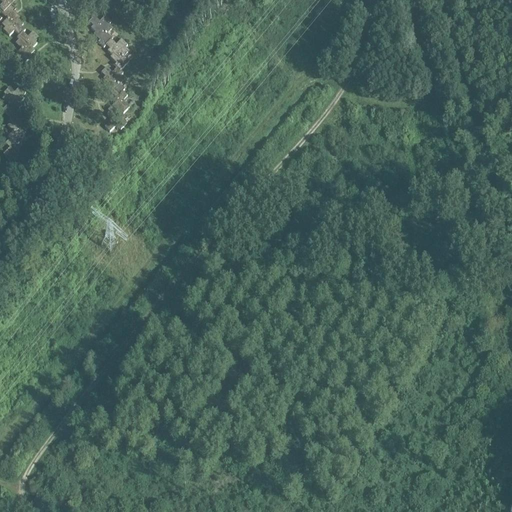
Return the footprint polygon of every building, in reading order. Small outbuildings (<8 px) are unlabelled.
[(0,0),(0,1),(3,5),(0,7),(0,9),(3,13),(10,6),(14,9),(17,6),(11,1),(12,0),(0,0)] [(10,6),(3,13),(2,15),(7,20),(2,26),(5,29),(3,31),(9,37),(14,32),(20,37),(23,33),(23,34),(25,31),(21,27),(23,25),(19,21),(21,19),(14,13),(15,11),(14,9),(10,6)] [(112,41),(113,40),(107,35),(113,29),(109,26),(111,24),(105,18),(100,23),(95,18),(89,24),(93,28),(91,30),(95,34),(93,36),(100,42),(98,44),(104,49),(106,47),(112,41)] [(20,37),(17,40),(19,42),(16,45),(21,50),(16,56),(25,65),(30,59),(28,58),(35,51),(33,49),(37,45),(35,43),(39,39),(33,33),(28,38),(23,34),(23,33),(20,37)] [(117,68),(121,72),(129,63),(124,58),(129,52),(126,49),(128,47),(122,41),(117,46),(112,41),(106,47),(110,51),(108,53),(112,57),(110,59),(117,65),(115,67),(117,69),(117,68)] [(117,68),(117,69),(112,74),(107,68),(101,74),(105,78),(103,81),(108,85),(106,87),(112,93),(111,95),(112,96),(116,100),(123,93),(125,91),(119,85),(125,80),(121,77),(123,74),(121,72),(117,68)] [(3,111),(12,119),(12,120),(15,116),(17,115),(15,113),(21,107),(20,105),(24,100),(22,98),(26,94),(20,88),(15,94),(10,89),(4,95),(6,97),(3,100),(8,106),(3,111)] [(116,100),(112,96),(110,99),(115,105),(108,112),(109,113),(113,116),(119,109),(124,114),(130,108),(123,101),(128,97),(123,93),(116,100)] [(109,113),(107,116),(112,122),(105,129),(110,134),(116,127),(121,131),(127,125),(120,118),(124,114),(119,109),(113,116),(109,113)] [(12,120),(12,119),(9,122),(11,124),(8,128),(13,133),(8,138),(10,140),(17,147),(20,144),(22,142),(20,140),(27,134),(25,132),(29,128),(27,126),(31,121),(25,116),(20,121),(15,116),(12,120)] [(3,156),(9,162),(14,157),(21,164),(24,160),(24,161),(25,159),(18,152),(23,147),(20,144),(17,147),(10,140),(5,145),(10,149),(3,156)] [(14,157),(9,162),(13,166),(7,173),(13,179),(17,174),(24,181),(29,176),(21,169),(27,163),(24,161),(24,160),(21,164),(14,157)]
